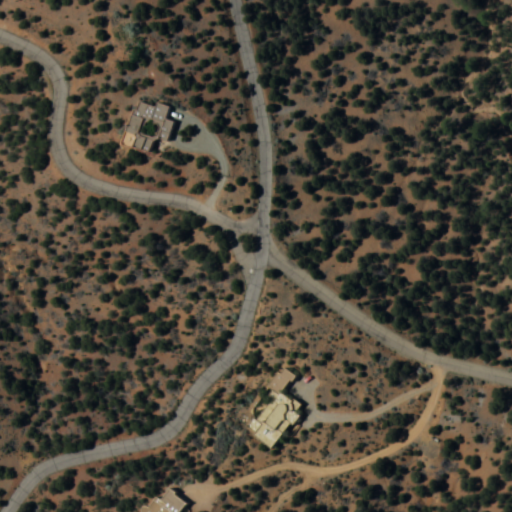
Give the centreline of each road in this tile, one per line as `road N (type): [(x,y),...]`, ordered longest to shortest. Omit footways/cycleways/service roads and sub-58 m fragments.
road 1 (residential): [(4,511),(45,467),(146,442),(171,426),(231,352),(252,292),(253,259)]
road 2 (residential): [(239,232),(212,211),(76,176),(56,143),(58,76),(34,52),(0,36)]
road 3 (residential): [(264,251),(406,349),(511,379)]
road 4 (residential): [(233,0),(261,130),(260,232)]
